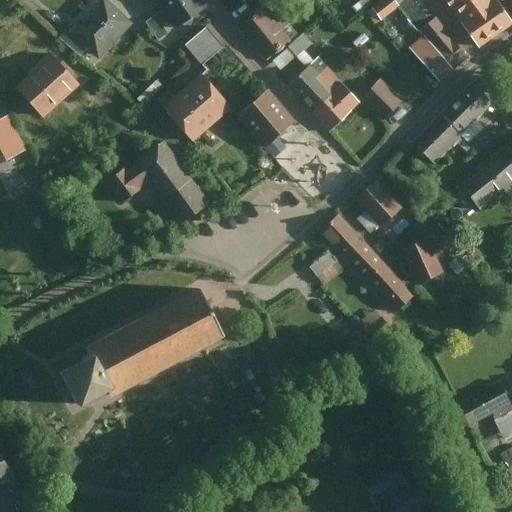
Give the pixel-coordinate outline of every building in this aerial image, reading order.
[(128,26),(101,0),(96,0),(66,30),(85,51),(95,60),(128,26)] [(193,0),(152,0),(171,30),(201,11),(193,0)] [(290,18),(274,0),(269,0),(241,24),(268,57),(288,41),(278,28),(290,18)] [(330,0),(337,10),(352,0),(330,0)] [(449,78),(471,62),(437,14),(431,18),(417,0),(392,0),(422,41),(449,78)] [(505,27),(486,0),(441,0),(474,48),(505,27)] [(168,37),(154,17),(144,23),(157,44),(168,37)] [(66,30),(56,40),(75,60),(85,51),(66,30)] [(221,50),(203,30),(179,50),(197,71),(221,50)] [(312,45),(304,37),(290,50),(303,65),(309,59),(303,53),(312,45)] [(449,78),(422,41),(406,55),(434,86),(449,78)] [(82,87),(55,52),(17,82),(44,117),(82,87)] [(353,104),(309,59),(303,65),(286,83),(327,128),(353,104)] [(185,143),(223,113),(196,79),(158,110),(185,143)] [(398,107),(378,85),(362,99),(382,121),(398,107)] [(505,118),(474,88),(441,123),(459,140),(471,152),(505,118)] [(289,123),(260,89),(232,114),(260,147),(289,123)] [(459,140),(441,123),(413,149),(432,167),(459,140)] [(207,207),(161,143),(104,184),(121,207),(146,189),(176,230),(207,207)] [(511,184),(511,163),(503,151),(459,183),(478,209),(511,184)] [(395,206),(373,183),(355,201),(377,224),(395,206)] [(361,242),(338,216),(320,232),(344,258),(361,242)] [(391,311),(408,295),(361,242),(344,258),(391,311)] [(438,275),(425,243),(399,253),(412,285),(438,275)] [(307,264),(321,285),(343,271),(329,250),(307,264)] [(445,264),(451,275),(462,269),(455,258),(445,264)] [(201,287),(91,346),(95,354),(67,369),(85,401),(111,387),(115,396),(227,336),(201,287)] [(511,417),(511,408),(500,382),(456,403),(467,427),(488,417),(492,426),(511,417)] [(355,466),(344,446),(329,454),(340,474),(355,466)] [(0,483),(9,478),(0,464),(0,483)] [(403,489),(379,507),(383,511),(420,511),(431,503),(402,465),(391,474),(403,489)]
